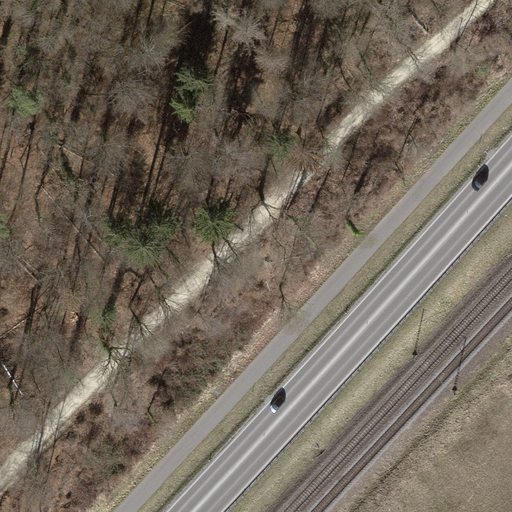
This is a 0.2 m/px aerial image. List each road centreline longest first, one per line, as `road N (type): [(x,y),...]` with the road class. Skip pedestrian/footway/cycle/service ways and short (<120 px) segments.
road 1 (track): [(486,0),(0,488)]
road 2 (trunk): [(192,511),(511,163)]
